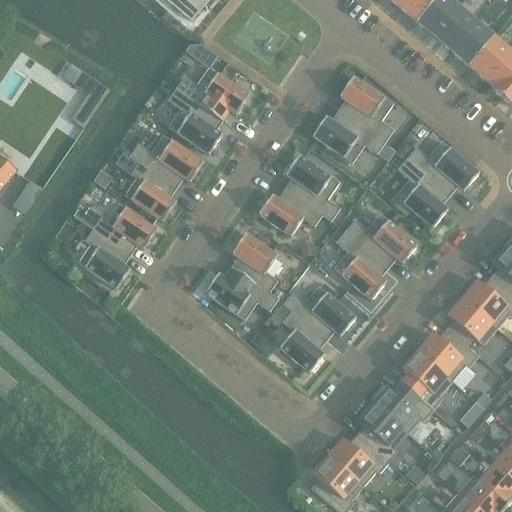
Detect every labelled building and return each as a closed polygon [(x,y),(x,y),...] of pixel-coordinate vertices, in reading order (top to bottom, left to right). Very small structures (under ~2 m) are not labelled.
[(163,0),(190,23),(202,9),(209,0),(163,0)] [(386,0),(398,9),(405,0),(386,0)] [(405,0),(398,9),(415,24),(435,0),(405,0)] [(447,0),(435,0),(415,24),(432,39),(458,9),(447,0)] [(458,9),(432,39),(450,53),(475,24),(458,9)] [(475,24),(450,53),(467,68),(493,38),(475,24)] [(493,38),(467,68),(485,83),(510,53),(493,38)] [(485,83),(493,90),(492,90),(491,91),(500,100),(511,85),(511,54),(510,53),(485,83)] [(225,66),(217,77),(228,84),(235,73),(225,66)] [(175,91),(222,123),(229,113),(235,118),(248,98),(228,84),(217,77),(208,71),(196,88),(183,79),(175,91)] [(344,103),(337,113),(384,145),(393,133),(380,124),(392,107),(352,79),(338,99),(344,103)] [(511,85),(500,100),(510,108),(511,106),(511,85)] [(215,133),(222,123),(175,91),(167,103),(179,112),(167,130),(208,157),(221,138),(215,133)] [(377,155),(384,145),(337,113),(330,123),(324,119),(311,138),(351,166),(363,148),(376,157),(377,155)] [(47,159),(60,142),(43,129),(30,146),(47,159)] [(128,159),(138,165),(175,191),(183,180),(189,185),(202,165),(162,138),(150,155),(137,146),(128,159)] [(403,142),(396,151),(405,158),(409,152),(409,146),(403,142)] [(406,161),(449,198),(457,189),(463,194),(478,176),(441,144),(427,160),(415,150),(406,161)] [(384,145),(377,155),(388,162),(395,152),(384,145)] [(290,181),(284,191),(331,223),(339,211),(326,203),(338,185),(298,158),(284,177),(290,181)] [(0,191),(15,174),(0,160),(0,191)] [(441,208),(449,198),(406,161),(396,172),(408,183),(394,199),(432,230),(447,212),(441,208)] [(169,201),(175,191),(138,165),(130,177),(136,181),(124,198),(162,224),(175,205),(169,201)] [(330,224),(331,223),(284,191),(277,201),(271,197),(257,217),(290,239),(301,222),(313,230),(321,218),(330,224)] [(92,232),(130,258),(137,248),(143,252),(156,233),(118,206),(106,224),(100,220),(92,232)] [(344,234),(388,271),(396,261),(401,266),(416,248),(379,217),(365,232),(354,222),(344,234)] [(337,228),(329,239),(335,244),(344,234),(337,228)] [(123,268),(130,258),(92,232),(83,244),(89,248),(77,265),(116,292),(129,272),(123,268)] [(380,280),(388,271),(344,234),(335,244),(334,245),(346,255),(333,271),(370,303),(385,285),(380,280)] [(237,260),(230,270),(277,303),(277,302),(271,297),(268,295),(276,284),(264,276),(276,258),(244,236),(231,256),(237,260)] [(312,246),(300,248),(301,259),(313,257),(312,246)] [(497,271),(489,280),(511,299),(511,253),(506,248),(491,266),(497,271)] [(268,314),(277,303),(230,270),(223,280),(217,276),(203,295),(244,323),(256,306),(268,314)] [(476,284),(461,301),(496,331),(509,316),(511,318),(511,299),(489,280),(481,289),(476,284)] [(283,306),(326,343),(334,334),(339,339),(355,321),(317,289),(304,305),(292,295),(283,306)] [(276,291),(271,297),(277,302),(280,303),(284,296),(276,291)] [(452,323),(444,333),(477,360),(477,359),(465,349),(473,341),(482,349),(496,331),(461,301),(446,318),(452,323)] [(318,352),(326,343),(283,306),(282,307),(290,314),(281,325),(292,334),(278,350),(308,375),(324,357),(318,352)] [(431,337),(416,354),(452,384),(465,369),(468,371),(477,360),(444,333),(437,342),(431,337)] [(260,337),(251,347),(266,359),(271,353),(269,345),(260,337)] [(407,376),(400,385),(432,413),(434,410),(441,402),(439,399),(452,384),(416,354),(401,371),(407,376)] [(384,391),(371,407),(407,437),(420,422),(423,424),(432,413),(399,386),(392,394),(386,389),(384,391)] [(483,395),(475,404),(483,411),(491,401),(483,395)] [(475,404),(467,413),(475,420),(483,411),(475,404)] [(387,466),(397,455),(394,452),(407,437),(371,407),(358,422),(357,424),(363,429),(355,438),(387,466)] [(502,411),(497,416),(506,424),(511,419),(502,411)] [(485,420),(478,428),(485,434),(486,436),(493,427),(485,420)] [(478,428),(469,438),(476,444),(485,434),(478,428)] [(511,458),(511,432),(499,447),(511,458)] [(347,447),(341,442),(326,459),(362,490),(375,474),(378,477),(387,466),(355,438),(347,447)] [(490,468),(511,486),(511,458),(499,447),(499,448),(504,452),(490,468)] [(458,468),(467,457),(459,450),(449,461),(458,468)] [(436,451),(431,456),(438,462),(443,457),(436,451)] [(362,490),(326,459),(312,476),(318,482),(309,491),(328,507),(333,511),(347,511),(352,507),(349,505),(362,490)] [(446,465),(436,477),(444,484),(455,472),(446,465)] [(413,468),(404,478),(415,487),(423,477),(413,468)] [(471,480),(505,510),(511,502),(511,486),(490,468),(477,484),(471,479),(471,480)] [(428,486),(437,494),(444,486),(435,478),(428,486)] [(457,496),(475,511),(503,511),(505,510),(471,480),(457,496)] [(475,511),(457,496),(442,511),(475,511)] [(391,502),(386,508),(390,511),(393,511),(398,507),(391,502)]
